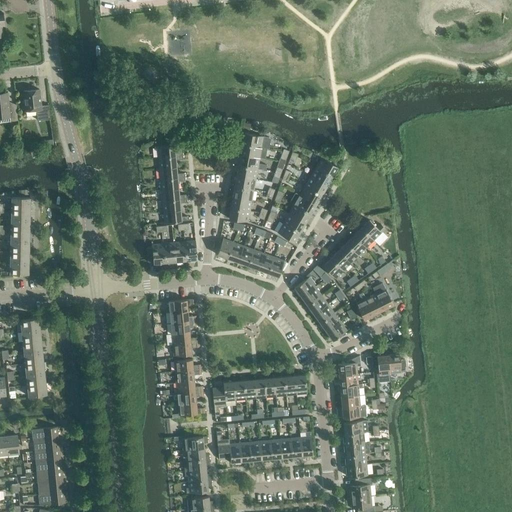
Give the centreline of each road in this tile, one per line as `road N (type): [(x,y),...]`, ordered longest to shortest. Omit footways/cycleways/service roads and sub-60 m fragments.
road 1 (unclassified): [(98,288),(53,67)]
road 2 (unclassified): [(119,511),(98,288)]
road 3 (residential): [(330,480),(317,359)]
